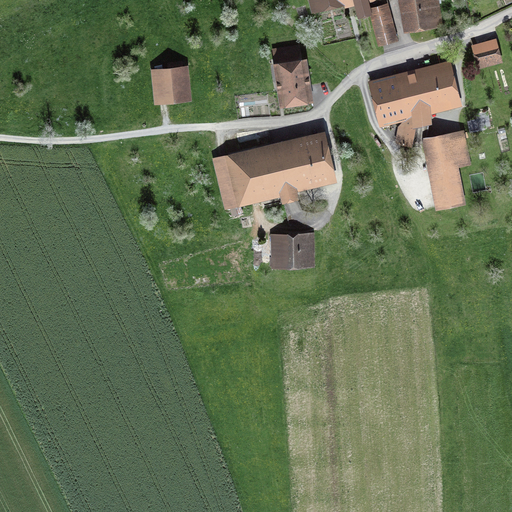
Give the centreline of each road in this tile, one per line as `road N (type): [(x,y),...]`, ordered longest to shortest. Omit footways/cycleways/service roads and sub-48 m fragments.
road 1 (unclassified): [(215,127),(310,116),(370,64),(511,12)]
road 2 (track): [(0,138),(66,141),(215,127)]
